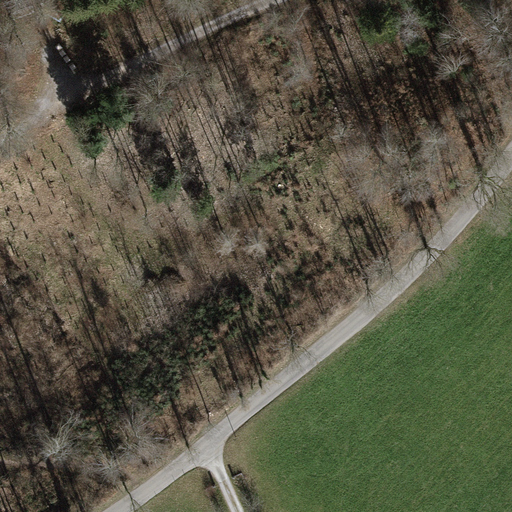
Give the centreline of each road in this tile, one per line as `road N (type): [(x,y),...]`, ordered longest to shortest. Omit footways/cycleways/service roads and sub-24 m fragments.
road 1 (unclassified): [(511,156),(383,298),(119,511)]
road 2 (track): [(0,140),(271,0)]
road 3 (track): [(150,488),(116,465),(0,458)]
